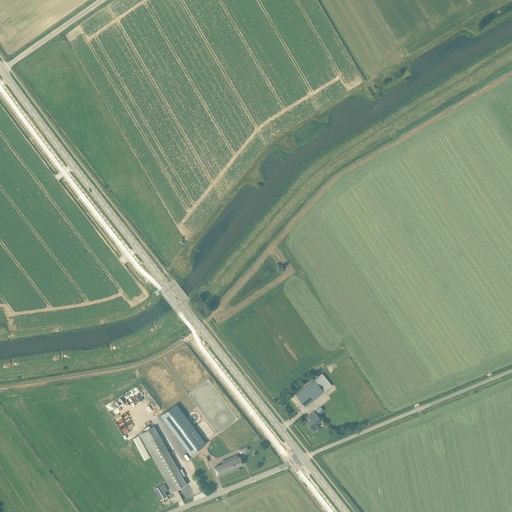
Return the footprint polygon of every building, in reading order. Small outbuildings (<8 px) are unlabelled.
[(324,390),(332,384),(322,373),(315,379),(324,390)] [(304,388),(296,394),(305,406),(313,400),(304,388)] [(176,403),(161,415),(165,420),(186,448),(191,455),(206,443),(195,429),(176,403)] [(321,420),(315,411),(308,416),(311,420),(308,422),(314,431),(319,427),(317,424),(317,423),(321,420)] [(186,485),(187,484),(154,426),(139,434),(172,492),(179,489),(186,485)] [(238,457),(238,455),(231,458),(232,460),(214,467),(218,477),(236,470),(236,467),(243,464),(240,456),(238,457)] [(160,486),(153,490),(160,501),(167,497),(160,486)]
